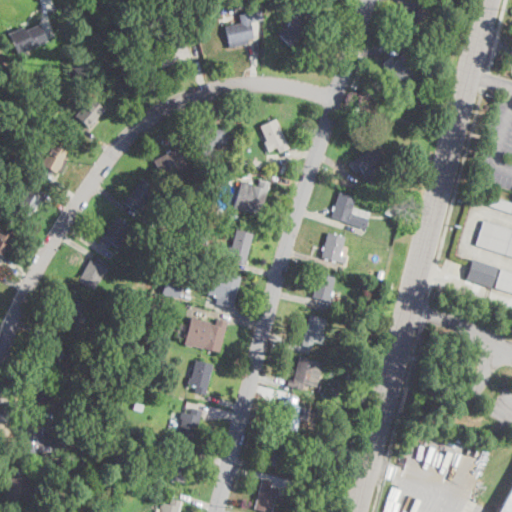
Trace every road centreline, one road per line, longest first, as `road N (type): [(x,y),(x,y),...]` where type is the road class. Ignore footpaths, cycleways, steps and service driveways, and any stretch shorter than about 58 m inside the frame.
road 1 (residential): [(357,511),(487,0)]
road 2 (residential): [(0,350),(80,199),(147,118),(188,95),(229,85),(294,86),(334,98)]
road 3 (residential): [(216,511),(334,98)]
